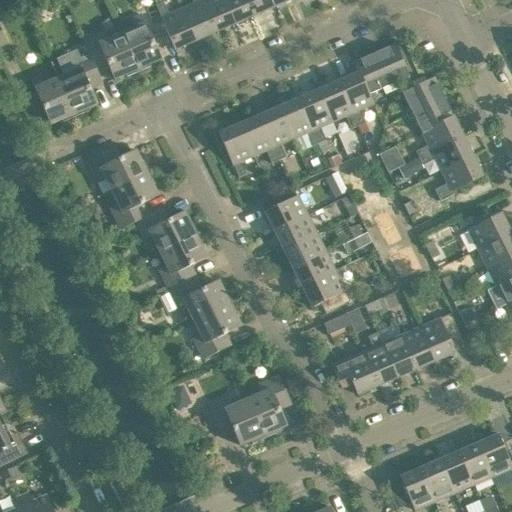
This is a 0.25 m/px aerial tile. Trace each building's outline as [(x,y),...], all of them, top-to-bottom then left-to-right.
[(191,0),(193,4),(180,10),(194,42),(214,33),(199,0),(191,0)] [(234,25),(222,0),(199,0),(214,33),(234,25)] [(254,16),(246,0),(222,0),(234,25),(254,16)] [(273,8),(269,0),(246,0),(254,16),(273,8)] [(180,10),(168,15),(163,2),(155,6),(161,18),(160,19),(174,51),(194,42),(180,10)] [(131,20),(134,27),(121,33),(138,73),(150,67),(149,65),(160,60),(141,15),(131,20)] [(121,33),(108,39),(104,31),(82,41),(88,56),(89,55),(93,65),(93,64),(105,59),(114,80),(125,75),(126,78),(138,73),(121,33)] [(374,54),(388,86),(408,78),(394,45),(374,54)] [(388,86),(374,54),(353,63),(357,73),(367,96),(368,95),(388,86)] [(70,73),(57,79),(74,118),(86,113),(85,110),(96,105),(87,84),(99,79),(101,84),(102,83),(93,64),(93,65),(89,55),(88,56),(67,65),(70,73)] [(367,96),(357,73),(337,82),(356,127),(364,124),(359,111),(373,105),(368,95),(367,96)] [(57,79),(44,84),(40,76),(30,81),(50,125),(61,120),(62,123),(74,118),(57,79)] [(412,114),(443,98),(433,78),(402,94),(412,114)] [(337,82),(317,91),(331,123),(345,117),(350,130),(356,127),(337,82)] [(317,91),(298,99),(317,144),(325,141),(319,128),(331,123),(317,91)] [(443,98),(412,114),(421,133),(453,118),(443,98)] [(317,144),(298,99),(278,108),(292,140),(305,134),(311,147),(317,144)] [(278,108),(258,116),(278,161),(285,158),(280,145),(292,140),(278,108)] [(278,161),(258,116),(238,125),(252,157),(265,152),(271,164),(278,161)] [(453,118),(421,133),(427,146),(415,152),(418,159),(431,153),(462,137),(453,118)] [(252,157),(238,125),(218,134),(232,166),(233,166),(238,178),(246,175),(240,163),(252,157)] [(462,137),(431,153),(418,159),(422,166),(434,160),(440,172),(472,157),(462,137)] [(135,151),(115,161),(109,150),(114,148),(113,147),(86,161),(96,183),(104,179),(110,192),(149,173),(143,161),(140,162),(135,151)] [(400,167),(391,149),(379,155),(388,174),(400,167)] [(337,157),(328,161),(331,167),(340,164),(337,157)] [(440,172),(446,184),(434,190),(440,202),(453,195),(452,192),(482,177),(472,157),(440,172)] [(413,174),(408,164),(398,169),(403,178),(413,174)] [(110,192),(117,204),(122,214),(137,206),(157,196),(152,185),(155,184),(149,173),(110,192)] [(337,173),(325,179),(335,198),(346,192),(344,187),(337,173)] [(274,233),(307,216),(297,196),(264,213),(274,233)] [(348,196),(341,200),(346,209),(353,205),(348,196)] [(403,205),(408,215),(416,211),(411,201),(403,205)] [(122,214),(117,204),(109,208),(120,230),(162,209),(161,208),(143,218),(137,206),(122,214)] [(162,209),(120,230),(134,223),(145,244),(152,240),(159,253),(197,234),(191,223),(189,224),(183,213),(163,223),(158,212),(162,209)] [(477,250),(510,234),(500,214),(467,230),(477,250)] [(316,235),(307,216),(274,233),(283,251),(316,235)] [(354,239),(361,235),(357,226),(350,230),(354,239)] [(354,239),(353,239),(358,249),(371,242),(367,232),(361,235),(354,239)] [(203,246),(197,234),(159,253),(165,266),(170,276),(186,268),(206,258),(200,247),(203,246)] [(511,255),(511,237),(510,234),(477,250),(486,269),(511,255)] [(316,235),(283,251),(292,270),(325,253),(316,235)] [(439,256),(434,246),(427,250),(431,259),(439,256)] [(325,253),(292,270),(301,288),(334,271),(325,253)] [(511,255),(486,269),(495,287),(511,278),(511,255)] [(170,276),(165,266),(158,270),(168,291),(192,280),(186,268),(170,276)] [(325,315),(350,302),(334,271),(301,288),(311,308),(320,304),(325,315)] [(453,285),(449,276),(442,280),(446,289),(453,285)] [(511,278),(495,287),(486,291),(495,310),(504,305),(511,301),(511,278)] [(197,292),(192,280),(168,291),(179,313),(187,309),(193,322),(231,303),(226,291),(223,293),(218,282),(197,292)] [(453,285),(446,289),(450,298),(458,294),(453,285)] [(392,294),(383,298),(386,306),(396,302),(392,294)] [(383,298),(374,302),(377,310),(386,306),(383,298)] [(237,315),(231,303),(193,322),(199,335),(204,345),(220,337),(240,327),(235,316),(237,315)] [(356,310),(346,314),(351,326),(360,321),(359,318),(356,310)] [(472,321),(468,313),(460,317),(464,325),(471,321),(472,321)] [(351,326),(346,314),(323,324),(328,336),(351,326)] [(419,328),(433,362),(454,353),(450,345),(461,340),(450,314),(419,328)] [(476,331),(471,321),(464,325),(468,334),(476,331)] [(433,362),(419,328),(400,336),(415,370),(433,362)] [(396,378),(381,344),(377,333),(367,337),(372,348),(362,352),(377,387),(396,378)] [(204,345),(199,335),(192,339),(202,360),(230,346),(230,345),(225,348),(220,337),(204,345)] [(415,370),(400,336),(381,344),(396,378),(415,370)] [(362,352),(342,361),(331,366),(341,389),(352,385),(357,396),(377,387),(362,352)] [(270,390),(277,406),(288,401),(289,405),(291,405),(278,377),(256,386),(260,394),(270,390)] [(178,390),(169,394),(177,411),(186,406),(188,401),(184,392),(178,390)] [(260,394),(246,400),(263,439),(275,434),(274,431),(286,426),(277,406),(270,390),(260,394)] [(246,400),(233,405),(230,398),(208,407),(220,436),(221,435),(219,431),(230,426),(239,446),(251,442),(252,444),(263,439),(246,400)] [(5,426),(0,428),(0,467),(27,454),(21,442),(15,445),(5,426)] [(497,435),(476,444),(491,478),(511,469),(510,467),(511,466),(511,440),(511,439),(500,444),(497,435)] [(476,444),(457,452),(472,486),(491,478),(476,444)] [(457,452),(439,460),(453,494),(472,486),(457,452)] [(453,494),(439,460),(420,468),(435,502),(453,494)] [(15,467),(8,470),(12,480),(19,476),(15,467)] [(435,502),(420,468),(399,477),(414,511),(435,502)] [(12,480),(8,470),(0,474),(4,483),(12,480)] [(28,494),(19,497),(25,511),(52,511),(46,496),(31,503),(28,494)] [(15,510),(9,511),(25,511),(19,497),(11,501),(15,510)]
